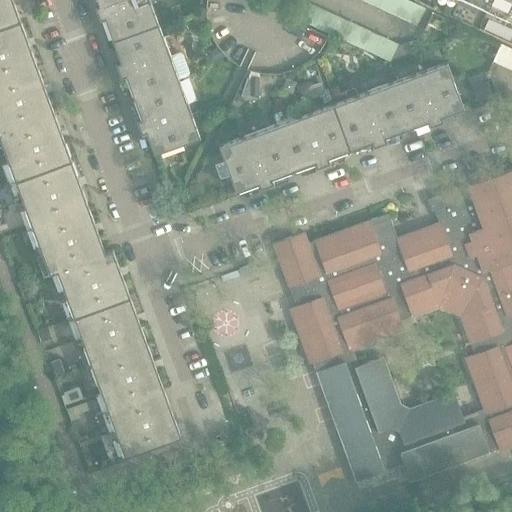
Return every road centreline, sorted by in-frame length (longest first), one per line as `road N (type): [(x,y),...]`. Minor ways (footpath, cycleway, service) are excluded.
road 1 (residential): [(144,264),(511,135)]
road 2 (residential): [(144,264),(58,0)]
road 3 (residential): [(195,421),(144,264)]
